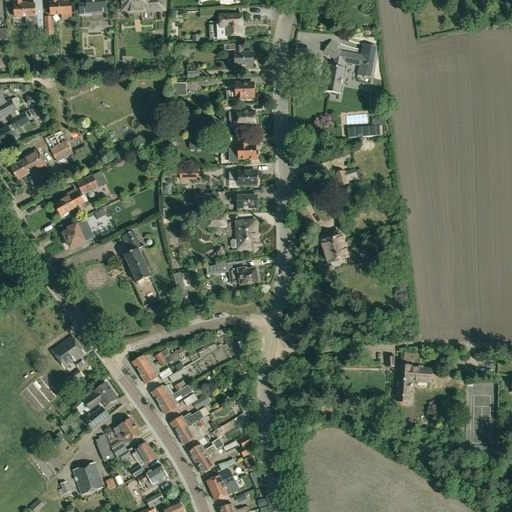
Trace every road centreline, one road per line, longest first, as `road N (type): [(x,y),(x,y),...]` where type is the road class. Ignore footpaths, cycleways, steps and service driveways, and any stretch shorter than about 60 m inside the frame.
road 1 (unclassified): [(275,323),(284,217),(281,37),(295,0)]
road 2 (unclassified): [(270,350),(478,345)]
road 3 (tertiary): [(110,360),(0,192)]
road 4 (tertiary): [(203,511),(186,469),(110,360)]
road 5 (residential): [(275,323),(233,319),(110,360)]
road 6 (unclassified): [(279,511),(262,429),(270,350)]
